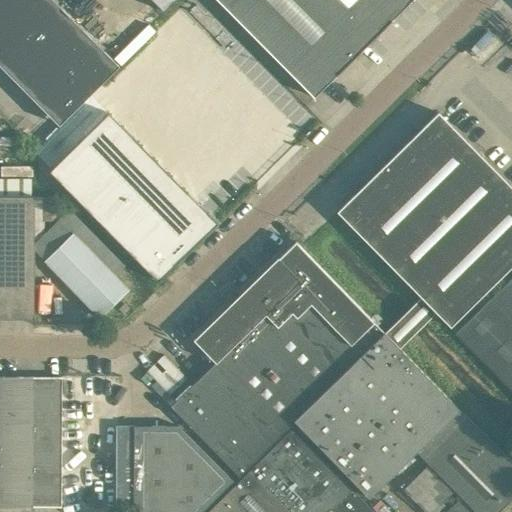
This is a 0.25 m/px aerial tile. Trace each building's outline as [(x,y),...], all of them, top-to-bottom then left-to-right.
[(119,67),(52,0),(0,0),(0,65),(59,125),(119,67)] [(151,0),(163,11),(174,0),(151,0)] [(216,0),(313,97),(411,0),(216,0)] [(107,112),(48,171),(157,281),(216,223),(107,112)] [(392,340),(428,305),(449,327),(511,264),(511,188),(437,112),(336,211),(420,297),(384,332),(301,247),(295,241),(294,240),(239,294),(232,287),(224,295),(231,302),(193,339),(215,362),(170,406),(239,476),(294,421),(369,497),(416,451),(420,455),(462,412),(459,409),(392,340)] [(0,317),(34,318),(34,195),(0,195),(0,317)] [(72,232),(44,260),(100,317),(128,289),(72,232)] [(511,276),(454,332),(511,390),(511,276)] [(145,369),(168,392),(185,376),(162,352),(145,369)] [(0,375),(0,505),(60,506),(58,377),(32,377),(33,376),(0,375)] [(497,511),(511,497),(511,462),(466,415),(465,416),(462,412),(420,455),(460,497),(445,511),(497,511)] [(117,425),(117,506),(126,506),(133,506),(132,511),(200,511),(232,480),(178,425),(126,425),(117,425)] [(291,428),(248,471),(288,511),(326,511),(329,510),(331,511),(373,511),(368,506),(291,428)] [(288,511),(248,471),(206,511),(288,511)]
